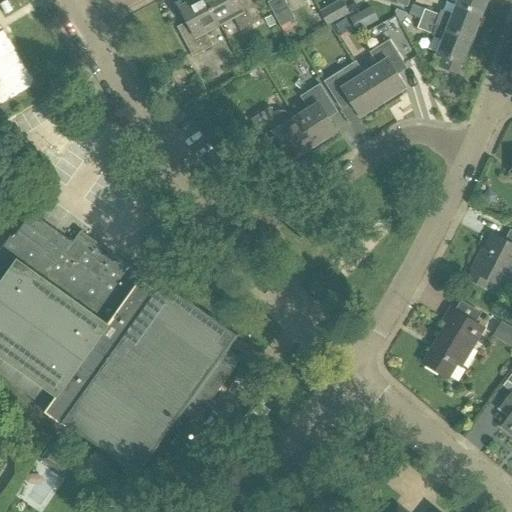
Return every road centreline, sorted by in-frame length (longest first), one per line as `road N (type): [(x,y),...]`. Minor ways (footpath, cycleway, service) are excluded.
road 1 (residential): [(238,242),(83,19)]
road 2 (residential): [(238,242),(416,136),(472,158)]
road 3 (residential): [(357,367),(472,158)]
road 4 (residential): [(511,504),(357,367)]
road 5 (residential): [(235,511),(357,367)]
road 6 (residential): [(357,367),(267,285),(238,242)]
